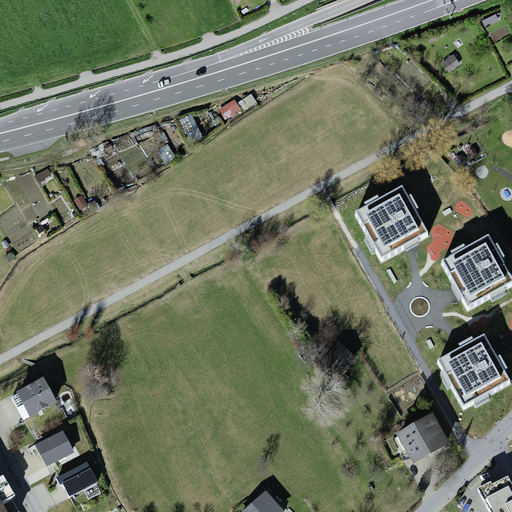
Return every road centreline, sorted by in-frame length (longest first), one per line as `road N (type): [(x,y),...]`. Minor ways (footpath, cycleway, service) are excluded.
road 1 (unclassified): [(511,87),(0,363)]
road 2 (unclassified): [(310,0),(215,42),(0,106)]
road 3 (primary): [(151,90),(425,2)]
road 4 (tertiary): [(361,0),(151,90)]
road 5 (track): [(0,169),(47,161),(175,113)]
road 6 (primary): [(0,132),(151,90)]
road 7 (residential): [(511,427),(423,511)]
